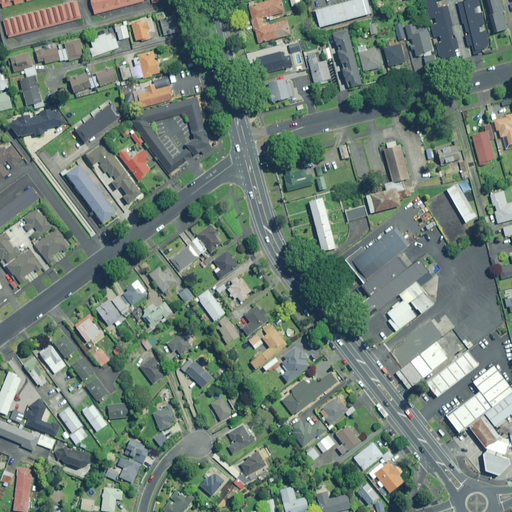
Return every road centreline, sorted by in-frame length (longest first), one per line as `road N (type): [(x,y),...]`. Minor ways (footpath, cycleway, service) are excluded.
road 1 (secondary): [(249,158),(283,262),(464,494)]
road 2 (residential): [(0,334),(249,158)]
road 3 (residential): [(511,72),(241,145)]
road 4 (residential): [(213,28),(53,77)]
road 5 (secondary): [(213,28),(241,145)]
